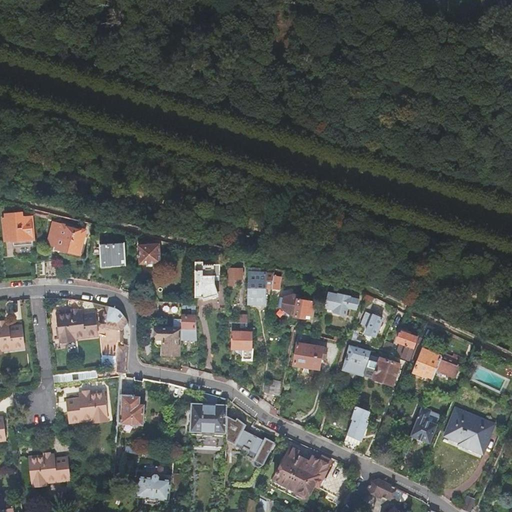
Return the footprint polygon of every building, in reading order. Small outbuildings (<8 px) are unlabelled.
[(22,214),(8,215),(8,220),(6,220),(7,240),(13,240),(13,241),(14,241),(14,243),(14,247),(33,245),(33,239),(32,218),(23,219),(22,214)] [(55,222),(50,242),(58,244),(57,247),(74,252),(81,248),(84,232),(64,227),(65,224),(55,222)] [(124,244),(100,246),(101,265),(125,263),(124,244)] [(160,245),(140,246),(141,264),(161,263),(160,245)] [(57,261),(45,262),(47,278),(52,279),(58,278),(57,261)] [(203,261),(195,261),(195,263),(196,293),(203,293),(204,294),(218,293),(215,284),(214,264),(203,264),(203,261)] [(47,278),(45,262),(37,263),(38,279),(47,278)] [(241,269),(229,269),(229,286),(234,286),(234,279),(241,279),(241,269)] [(249,272),(248,302),(265,303),(266,288),(273,288),(274,276),(274,273),(259,272),(260,270),(254,269),(254,272),(249,272)] [(135,283),(137,278),(125,276),(120,290),(125,291),(130,293),(133,294),(135,283)] [(274,276),(273,288),(281,289),(282,277),(274,276)] [(356,311),(359,300),(327,291),(324,309),(334,311),(333,313),(345,316),(347,309),(356,311)] [(313,302),(298,300),(299,297),(293,296),(286,297),(285,299),(279,298),(278,308),(284,309),(283,310),(290,314),(295,315),(294,317),(306,319),(306,315),(311,316),(313,302)] [(114,307),(105,304),(105,306),(104,321),(100,322),(98,327),(103,328),(104,324),(120,328),(120,331),(123,332),(124,330),(125,328),(127,327),(128,327),(126,321),(124,315),(121,312),(118,309),(114,307)] [(58,311),(61,333),(71,332),(71,337),(86,335),(87,337),(99,335),(98,327),(100,322),(98,307),(58,311)] [(146,308),(147,316),(158,315),(158,308),(146,308)] [(246,310),(232,310),(232,320),(246,320),(246,310)] [(367,311),(361,324),(367,327),(365,332),(374,337),(383,319),(367,311)] [(181,329),(181,338),(198,338),(197,316),(181,316),(181,320),(181,329)] [(0,323),(0,349),(13,347),(14,349),(24,348),(23,338),(26,338),(24,324),(11,326),(10,322),(0,323)] [(164,355),(181,355),(181,338),(181,329),(174,329),(159,329),(159,340),(164,340),(164,355)] [(244,358),(252,358),(253,346),(251,346),(250,330),(232,330),(232,348),(239,348),(239,350),(244,354),(244,358)] [(401,333),(397,342),(408,347),(403,358),(409,361),(418,339),(401,333)] [(429,339),(421,336),(415,352),(422,355),(414,375),(433,382),(438,369),(456,376),(464,357),(456,354),(455,357),(444,353),(443,355),(425,348),(429,339)] [(298,344),(295,364),(320,368),(322,347),(298,344)] [(344,370),(365,376),(371,356),(372,353),(351,346),(344,370)] [(126,374),(128,348),(120,348),(118,372),(118,373),(122,373),(126,374)] [(371,356),(365,376),(394,385),(401,366),(371,356)] [(270,394),(281,397),(283,382),(272,381),(270,394)] [(74,421),(102,417),(101,413),(111,412),(108,390),(81,393),(82,398),(69,400),(71,413),(73,413),(74,421)] [(121,420),(120,430),(122,432),(139,434),(143,431),(144,406),(140,405),(140,398),(134,397),(134,395),(124,395),(122,420),(121,420)] [(356,407),(352,420),(354,421),(344,446),(355,452),(358,443),(360,443),(367,424),(365,424),(371,406),(362,402),(360,408),(356,407)] [(192,405),(192,430),(226,432),(226,406),(192,405)] [(430,412),(422,409),(418,419),(411,436),(430,444),(437,427),(426,422),(430,412)] [(461,443),(479,451),(486,435),(490,437),(494,426),(456,410),(446,435),(462,442),(461,443)] [(229,417),(227,417),(226,454),(240,454),(256,462),(255,463),(255,464),(255,465),(255,466),(255,467),(256,468),(257,468),(258,469),(260,468),(261,467),(262,467),(262,466),(274,443),(264,438),(261,443),(242,431),(246,425),(236,419),(235,421),(229,417)] [(486,435),(479,451),(483,452),(490,437),(486,435)] [(291,447),(274,481),(307,498),(314,486),(317,487),(331,461),(321,456),(318,460),(312,457),(310,462),(300,457),(302,453),(291,447)] [(32,473),(34,494),(44,493),(45,498),(60,496),(60,497),(72,496),(71,487),(74,486),(72,473),(58,474),(58,470),(32,473)] [(173,488),(186,489),(187,475),(174,473),(173,488)] [(138,495),(138,497),(143,498),(162,499),(168,500),(170,480),(169,480),(169,476),(154,474),(152,476),(152,478),(139,477),(139,486),(132,485),(129,488),(129,492),(131,495),(138,495)] [(373,480),(368,490),(375,493),(376,491),(385,496),(386,494),(392,496),(396,487),(381,479),(373,480)] [(0,511),(15,511),(13,493),(0,494),(0,511)] [(471,511),(476,502),(468,498),(463,511),(464,511),(471,511)]
